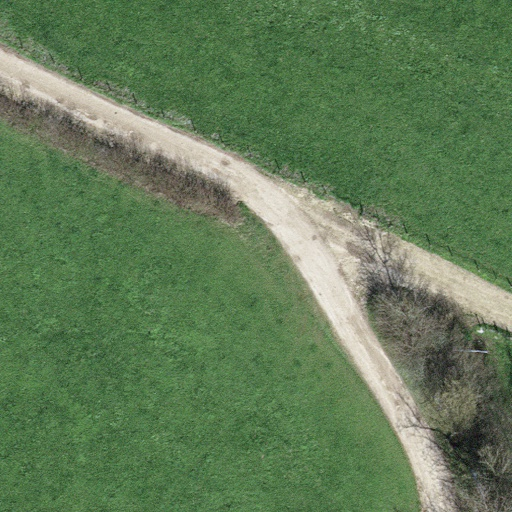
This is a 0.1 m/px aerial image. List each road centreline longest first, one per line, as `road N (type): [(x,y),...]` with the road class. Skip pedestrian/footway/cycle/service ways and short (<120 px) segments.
road 1 (residential): [(0,66),(276,199)]
road 2 (track): [(276,199),(511,313)]
